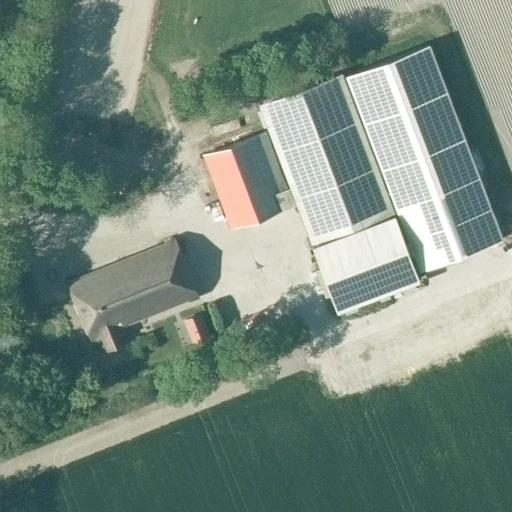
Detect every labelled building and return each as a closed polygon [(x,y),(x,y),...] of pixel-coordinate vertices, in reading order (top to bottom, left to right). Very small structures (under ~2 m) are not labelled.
[(420,270),(502,239),(428,44),(346,75),(420,270)] [(297,204),(337,310),(419,279),(394,214),(330,239),(328,234),(392,209),(343,76),(260,107),(269,131),(290,187),(286,188),(266,132),(204,156),(232,229),(297,204)] [(127,328),(199,297),(174,236),(68,281),(94,343),(97,342),(103,356),(133,343),(127,328)] [(468,282),(496,260),(489,252),(462,274),(468,282)] [(183,321),(192,343),(210,336),(201,313),(183,321)]
